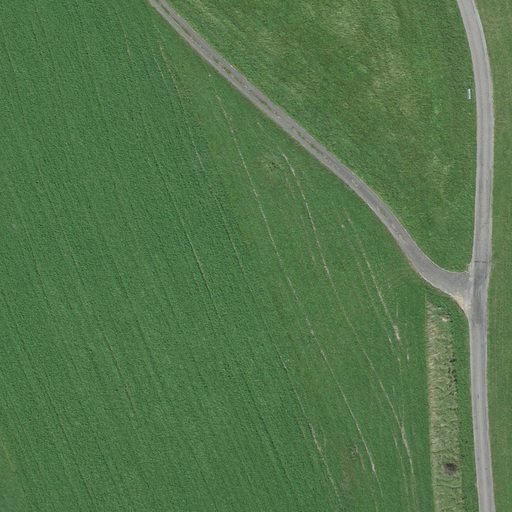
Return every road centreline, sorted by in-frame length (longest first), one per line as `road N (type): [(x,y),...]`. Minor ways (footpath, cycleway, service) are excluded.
road 1 (track): [(460,0),(472,34),(484,154),(475,300),(484,511)]
road 2 (track): [(475,300),(435,284),(376,206),(213,65),(155,0)]
